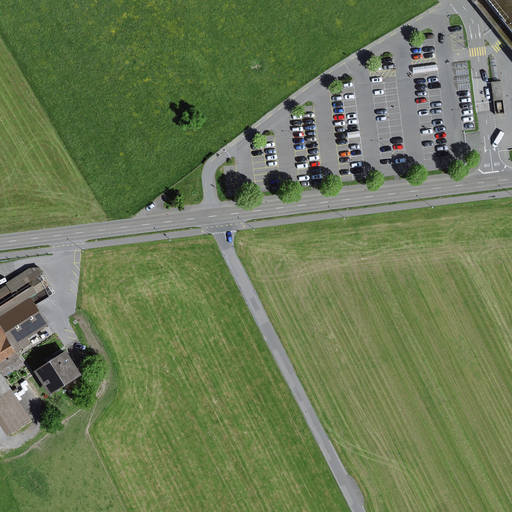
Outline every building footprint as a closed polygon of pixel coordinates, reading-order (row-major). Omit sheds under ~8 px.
[(511,0),(461,0),(467,7),(475,1),(506,39),(511,46),(511,0)] [(31,267),(8,282),(9,284),(12,290),(13,291),(44,272),(40,266),(31,267)] [(9,284),(0,289),(0,297),(12,290),(9,284)] [(33,285),(0,306),(0,318),(31,299),(39,294),(33,285)] [(0,371),(22,357),(17,351),(30,342),(27,337),(48,324),(31,299),(0,318),(0,371)] [(68,349),(35,370),(50,393),(83,372),(68,349)] [(95,367),(86,372),(90,380),(99,375),(95,367)] [(0,395),(13,387),(2,370),(0,371),(0,395)] [(0,395),(0,419),(9,433),(32,419),(13,387),(0,395)]
